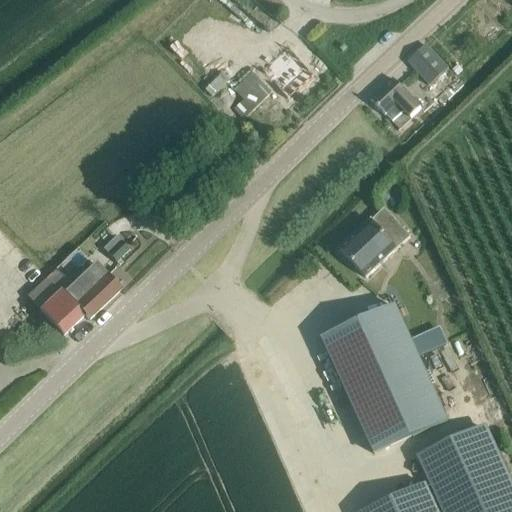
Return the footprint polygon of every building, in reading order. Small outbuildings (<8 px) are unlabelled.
[(406,64),(425,86),(428,89),(448,71),(426,47),(406,64)] [(287,50),(260,73),(286,101),(312,77),(287,50)] [(269,91),(254,77),(252,75),(234,92),(243,101),(234,110),(243,119),(270,93),(271,92),(270,90),(269,91)] [(393,80),(370,101),(393,125),(399,120),(403,125),(420,109),(393,80)] [(398,224),(384,210),(371,222),(371,221),(339,251),(365,279),(380,265),(410,238),(398,224)] [(120,290),(106,276),(95,264),(72,287),(55,269),(25,298),(62,337),(84,316),(88,321),(120,290)] [(374,455),(447,422),(395,308),(322,341),(374,455)] [(306,408),(288,418),(307,454),(325,444),(306,408)] [(442,511),(511,511),(511,482),(486,426),(417,458),(442,511)] [(436,511),(425,486),(366,511),(436,511)]
